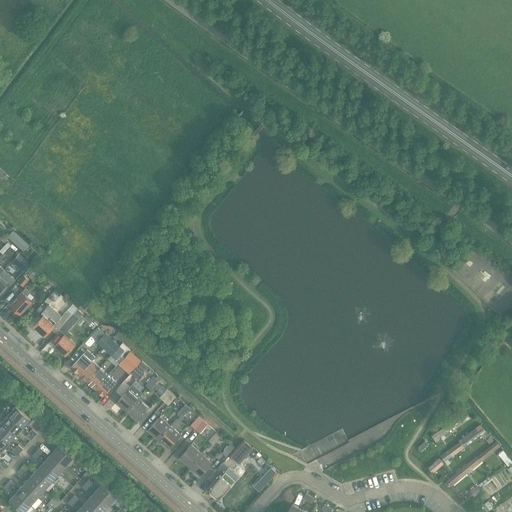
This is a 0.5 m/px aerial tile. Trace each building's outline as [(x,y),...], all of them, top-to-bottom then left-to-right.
[(4,252),(5,252),(12,245),(3,236),(0,239),(6,244),(0,249),(0,251),(2,254),(4,252)] [(19,236),(13,242),(22,249),(27,243),(19,236)] [(5,252),(10,257),(17,249),(12,245),(5,252)] [(30,263),(19,253),(12,262),(23,272),(30,263)] [(31,267),(26,272),(30,275),(35,270),(31,267)] [(4,270),(0,275),(0,291),(8,283),(12,286),(16,281),(4,270)] [(18,282),(22,286),(28,280),(24,276),(18,282)] [(19,313),(20,314),(32,301),(27,297),(30,293),(25,288),(10,305),(14,309),(14,311),(17,314),(19,313)] [(83,314),(78,309),(73,315),(67,309),(66,311),(62,316),(49,305),(48,307),(41,315),(43,316),(33,327),(44,336),(50,329),(56,334),(64,324),(70,329),(83,314)] [(97,341),(96,342),(103,348),(112,338),(105,332),(104,333),(98,328),(91,335),(97,341)] [(66,355),(76,344),(70,339),(73,335),(68,331),(55,346),(66,355)] [(120,346),(112,338),(103,348),(111,355),(120,346)] [(118,362),(119,363),(130,350),(126,354),(121,349),(111,361),(115,365),(118,362)] [(71,368),(79,375),(92,361),(91,361),(95,356),(88,350),(84,354),(71,368)] [(139,363),(141,360),(130,350),(119,363),(131,373),(139,364),(139,363)] [(92,361),(79,375),(87,382),(100,368),(92,361)] [(142,361),(131,373),(137,378),(148,367),(142,361)] [(87,382),(95,390),(108,375),(100,368),(87,382)] [(103,397),(116,383),(108,375),(95,390),(103,397)] [(158,375),(156,378),(158,380),(155,383),(157,384),(159,382),(162,384),(156,391),(161,396),(159,397),(164,401),(172,392),(167,388),(164,386),(167,383),(158,375)] [(154,377),(150,381),(154,385),(155,383),(158,380),(156,378),(154,377)] [(150,389),(154,385),(150,381),(146,386),(150,389)] [(122,408),(123,407),(127,410),(138,398),(142,393),(132,384),(119,399),(115,402),(122,408)] [(176,396),(172,392),(164,401),(168,405),(176,396)] [(148,406),(138,398),(127,410),(132,414),(130,415),(137,421),(140,417),(139,417),(148,406)] [(185,405),(181,409),(185,413),(190,408),(185,405)] [(23,427),(30,419),(16,406),(9,414),(23,427)] [(178,413),(182,417),(190,408),(185,413),(181,409),(178,413)] [(445,437),(449,434),(448,432),(470,418),(466,412),(431,435),(436,443),(441,440),(439,437),(444,435),(445,437)] [(9,414),(2,422),(13,432),(16,435),(23,427),(9,414)] [(191,425),(195,429),(203,420),(198,416),(191,425)] [(159,438),(164,432),(170,426),(160,417),(151,427),(150,426),(147,430),(154,436),(155,435),(159,438)] [(195,429),(199,433),(207,424),(203,420),(195,429)] [(16,435),(13,432),(2,422),(0,424),(0,434),(9,443),(16,435)] [(458,440),(459,442),(440,455),(447,464),(450,462),(448,459),(480,435),(483,439),(489,435),(480,424),(458,440)] [(180,435),(170,426),(164,432),(159,438),(163,442),(161,443),(169,449),(172,446),(171,445),(180,435)] [(213,445),(221,436),(217,432),(209,441),(213,445)] [(0,434),(0,448),(2,450),(9,443),(0,434)] [(446,480),(451,487),(500,446),(496,441),(494,442),(491,438),(483,444),(487,448),(446,480)] [(239,463),(253,448),(244,440),(230,455),(239,463)] [(222,453),(227,457),(235,448),(230,444),(222,453)] [(59,445),(52,453),(66,465),(73,457),(59,445)] [(186,463),(190,466),(201,454),(191,445),(182,455),(181,454),(178,458),(185,464),(186,463)] [(507,465),(511,461),(505,449),(500,452),(507,465)] [(59,473),(66,465),(52,453),(45,461),(59,473)] [(203,474),(203,473),(212,462),(201,454),(190,466),(194,470),(193,471),(200,477),(203,474)] [(427,468),(432,474),(444,464),(439,458),(427,468)] [(45,461),(38,469),(52,481),(59,473),(45,461)] [(271,467),(253,486),(259,491),(267,483),(269,485),(281,473),(278,470),(276,472),(271,467)] [(45,489),(52,481),(38,469),(31,477),(45,489)] [(220,475),(207,489),(219,500),(235,481),(225,472),(221,476),(220,475)] [(31,477),(24,484),(38,497),(45,489),(31,477)] [(24,484),(17,492),(31,505),(38,497),(24,484)] [(117,496),(102,484),(95,492),(109,505),(117,496)] [(474,497),(481,491),(476,485),(469,491),(474,497)] [(22,511),(23,511),(31,505),(17,492),(10,500),(22,511)] [(101,511),(102,511),(109,505),(95,492),(88,500),(101,511)] [(85,511),(101,511),(88,500),(81,508),(85,511)]
